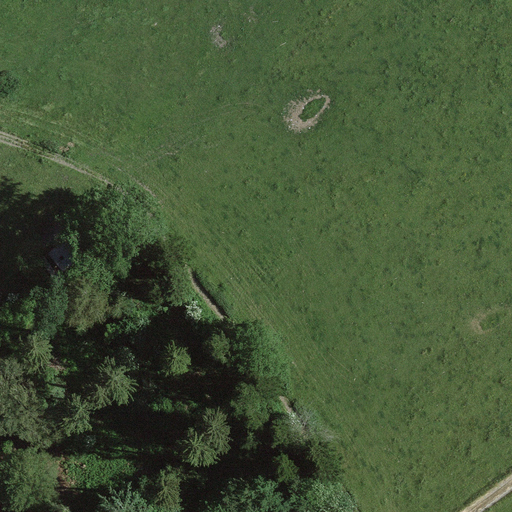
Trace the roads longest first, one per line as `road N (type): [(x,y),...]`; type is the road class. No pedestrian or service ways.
road 1 (track): [(356,511),(173,245),(78,289),(0,344)]
road 2 (track): [(0,134),(86,164),(155,218),(173,245)]
